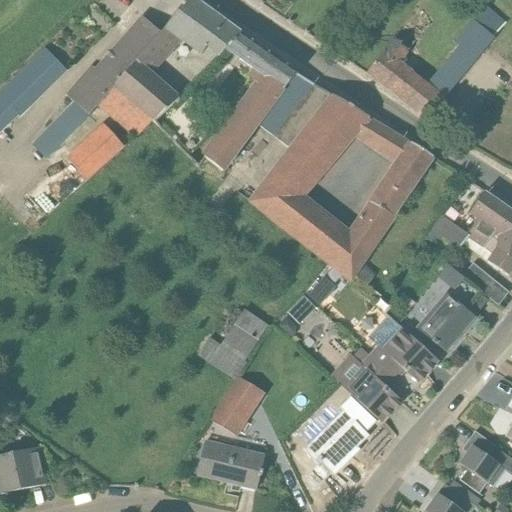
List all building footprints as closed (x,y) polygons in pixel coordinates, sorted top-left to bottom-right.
[(186,0),(160,34),(141,17),(94,68),(92,66),(65,95),(72,101),(86,114),(99,100),(134,132),(148,116),(155,122),(176,101),(172,96),(151,75),(185,35),(218,62),(227,51),(240,35),(192,0),(186,0)] [(426,121),(502,22),(486,8),(474,22),(472,20),(453,43),(458,47),(426,85),(408,108),(426,121)] [(255,84),(201,156),(205,159),(224,174),(258,128),(296,76),(296,75),(272,58),(253,44),(240,35),(228,51),(241,60),(253,68),(262,75),(259,78),(255,84)] [(383,53),(378,60),(366,75),(383,88),(401,64),(411,49),(393,36),(382,52),(383,53)] [(67,72),(56,60),(44,49),(0,93),(0,134),(18,117),(20,119),(44,96),(44,95),(67,72)] [(401,64),(383,88),(399,100),(417,78),(401,64)] [(296,76),(258,128),(273,139),(313,86),(311,85),(296,76)] [(369,119),(339,102),(332,98),(313,86),(273,139),(288,149),(247,203),(351,284),(355,278),(364,265),(395,219),(394,218),(432,159),(410,145),(409,146),(396,166),(394,165),(348,231),(306,198),(355,140),(375,152),(388,132),(368,120),(369,119)] [(47,157),(86,114),(72,101),(33,144),(47,157)] [(103,125),(66,158),(87,182),(124,148),(103,125)] [(481,220),(468,236),(442,217),(431,231),(459,251),(468,239),(481,249),(509,212),(483,195),(472,213),(481,220)] [(508,278),(511,271),(511,214),(509,212),(481,249),(492,258),(489,262),(508,278)] [(474,284),(484,292),(493,281),(473,264),(463,275),(474,284)] [(364,265),(355,278),(368,288),(377,275),(364,265)] [(309,286),(319,299),(338,286),(327,272),(309,286)] [(302,325),(321,307),(307,292),(288,310),(302,325)] [(417,330),(445,354),(450,358),(465,339),(461,335),(474,319),(445,295),(417,330)] [(477,316),(487,302),(478,295),(468,310),(477,316)] [(387,316),(390,319),(398,326),(403,319),(392,310),(387,316)] [(244,363),(268,327),(244,311),(220,347),(209,339),(197,357),(236,382),(247,365),(244,363)] [(388,317),(368,339),(370,341),(380,349),(372,357),(371,359),(397,383),(398,382),(401,379),(406,374),(419,386),(439,364),(404,331),(398,326),(390,319),(388,317)] [(349,356),(330,378),(346,394),(382,426),(403,404),(389,392),(397,383),(371,359),(363,368),(352,358),(349,356)] [(265,395),(239,379),(211,423),(237,438),(265,395)] [(331,474),(368,438),(344,413),(305,451),(314,461),(313,462),(318,466),(320,463),(331,474)] [(196,475),(256,490),(260,477),(261,478),(262,472),(261,471),(264,459),(204,444),(196,475)] [(466,455),(459,465),(467,471),(460,481),(479,495),(486,485),(493,489),(505,471),(508,473),(511,468),(511,461),(497,450),(497,449),(494,447),(488,456),(472,447),(466,455)] [(37,449),(0,457),(0,494),(0,496),(20,492),(46,486),(45,481),(40,461),(37,449)] [(433,501),(425,511),(481,511),(479,510),(474,507),(439,482),(432,492),(428,498),(433,501)]
